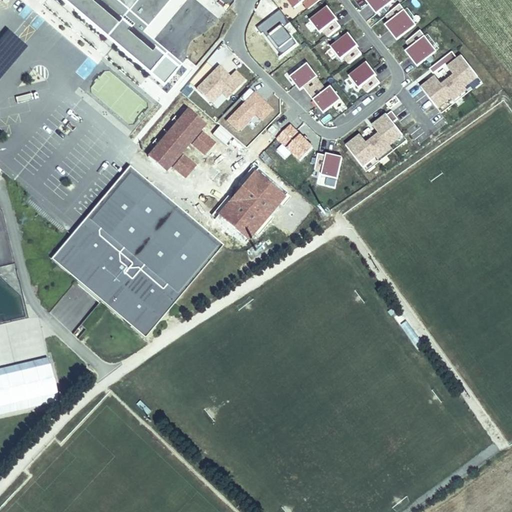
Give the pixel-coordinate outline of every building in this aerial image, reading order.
[(58,0),(147,77),(167,52),(143,32),(170,0),(212,0),(58,0)] [(277,0),(276,1),(286,14),(299,4),(303,10),(316,0),(277,0)] [(364,0),(377,14),(392,0),(364,0)] [(381,18),(398,39),(416,24),(399,3),(381,18)] [(304,20),(310,32),(318,28),(323,37),(340,29),(330,8),(304,20)] [(284,27),(290,23),(280,11),(256,29),(278,58),(296,44),(284,27)] [(401,44),(418,65),(436,51),(419,30),(401,44)] [(331,46),(347,65),(363,52),(347,33),(331,46)] [(466,87),(478,78),(454,49),(426,71),(431,77),(419,86),(441,113),(469,91),(466,87)] [(361,96),(381,83),(366,62),(347,76),(361,96)] [(306,63),(289,77),(300,90),(317,76),(306,63)] [(245,79),(235,69),(229,75),(218,64),(194,88),(211,104),(220,94),(225,100),(245,79)] [(330,85),(325,89),(318,80),(306,91),(324,113),(341,99),(330,85)] [(252,90),(224,120),(237,133),(254,115),(261,122),(273,109),(252,90)] [(387,113),(344,145),(364,172),(395,149),(391,145),(403,136),(387,113)] [(340,156),(317,154),(315,174),(339,176),(340,156)] [(219,242),(131,168),(57,256),(80,275),(77,277),(102,297),(104,295),(145,330),(219,242)] [(102,297),(77,277),(74,281),(98,302),(102,297)] [(68,296),(53,316),(74,332),(89,312),(68,296)] [(0,370),(0,417),(57,404),(47,360),(0,370)] [(143,400),(137,403),(144,416),(150,412),(143,400)]
